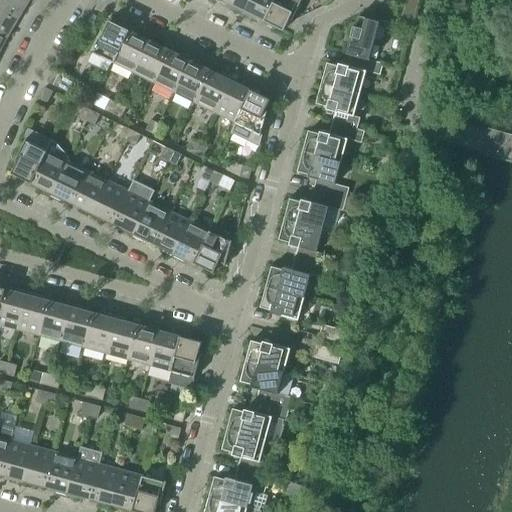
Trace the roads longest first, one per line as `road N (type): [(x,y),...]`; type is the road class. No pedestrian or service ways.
road 1 (track): [(455,132),(352,511)]
road 2 (residential): [(236,320),(0,199)]
road 3 (residential): [(236,320),(300,76)]
road 4 (residential): [(0,257),(236,320)]
road 5 (residential): [(182,511),(236,320)]
road 6 (residential): [(300,76),(146,0)]
road 7 (residential): [(66,0),(0,123)]
